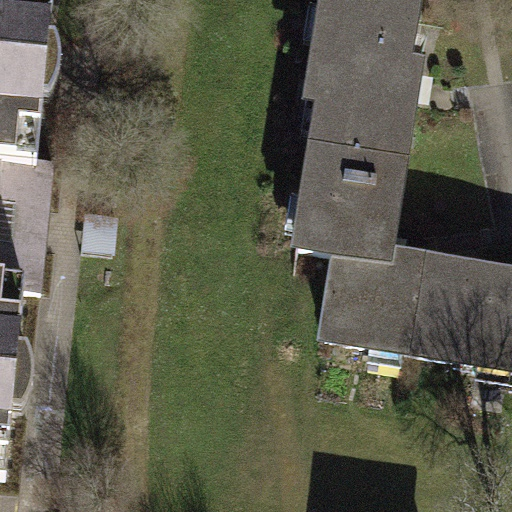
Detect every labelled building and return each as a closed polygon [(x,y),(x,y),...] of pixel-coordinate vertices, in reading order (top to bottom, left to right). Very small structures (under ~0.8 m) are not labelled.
[(0,0),(0,164),(38,168),(44,102),(41,102),(45,63),(46,49),(50,49),(54,0),(0,0)] [(323,110),(315,157),(403,171),(416,93),(418,79),(406,77),(418,0),(328,0),(311,109),(323,110)] [(326,346),(412,359),(426,270),(389,264),(391,250),(403,171),(315,157),(300,255),(340,262),(326,346)] [(0,164),(0,207),(50,212),(54,170),(38,168),(0,164)] [(0,249),(46,253),(50,212),(0,207),(0,249)] [(0,290),(25,293),(42,294),(46,253),(0,249),(0,290)] [(511,283),(426,270),(412,359),(511,374),(511,283)] [(19,356),(25,293),(0,290),(0,481),(6,483),(14,413),(10,412),(13,388),(24,389),(33,390),(33,373),(28,357),(19,356)]
